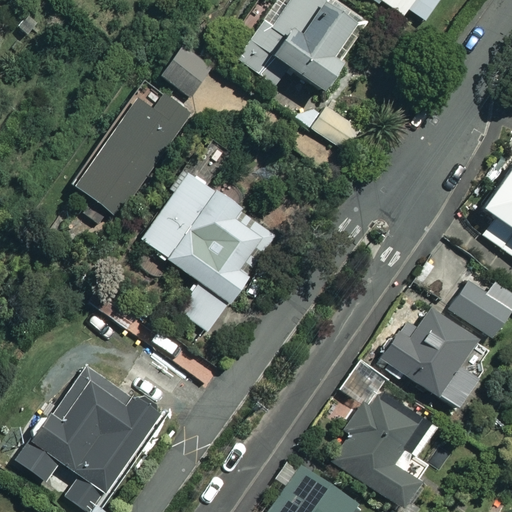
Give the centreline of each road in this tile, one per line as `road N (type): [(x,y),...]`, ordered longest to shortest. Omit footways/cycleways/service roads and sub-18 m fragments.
road 1 (residential): [(145,511),(374,192),(427,155)]
road 2 (residential): [(427,155),(402,238),(217,511)]
road 3 (residential): [(427,155),(511,5)]
